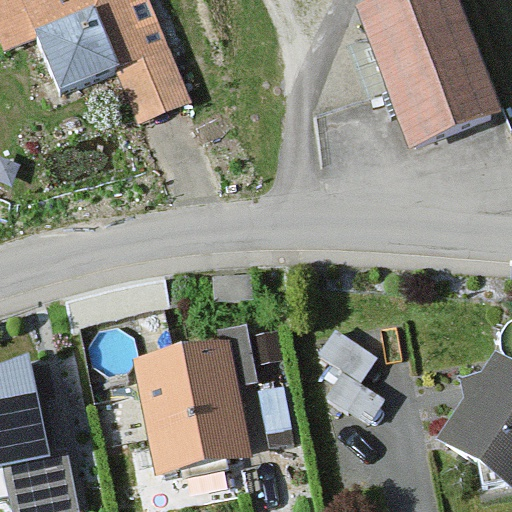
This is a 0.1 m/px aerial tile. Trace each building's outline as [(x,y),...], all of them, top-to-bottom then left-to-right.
[(196,117),(151,0),(0,0),(0,43),(7,62),(43,48),(65,106),(123,85),(143,137),(196,117)] [(510,135),(462,0),(455,0),(373,29),(422,166),(510,135)] [(170,340),(158,283),(84,299),(99,371),(138,363),(135,347),(170,340)] [(167,491),(262,470),(238,359),(143,379),(167,491)] [(511,366),(510,365),(448,448),(511,495),(511,366)] [(44,373),(0,389),(0,490),(14,488),(17,511),(82,511),(75,463),(64,465),(44,373)]
